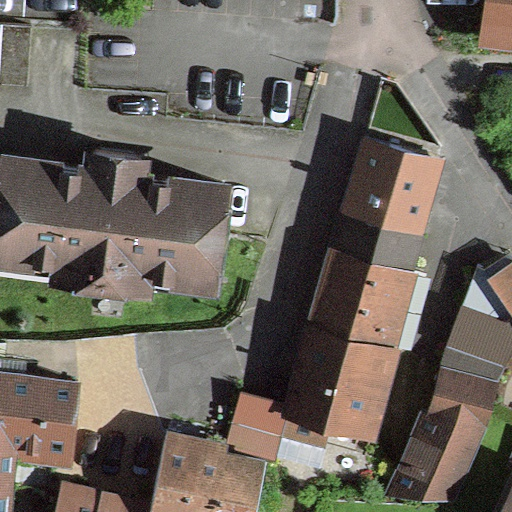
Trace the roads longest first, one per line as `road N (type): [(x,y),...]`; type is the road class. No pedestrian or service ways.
road 1 (residential): [(286,293),(380,0)]
road 2 (residential): [(511,203),(405,41),(390,0)]
